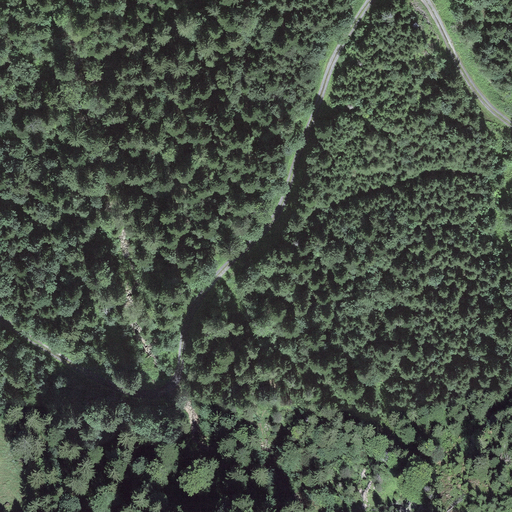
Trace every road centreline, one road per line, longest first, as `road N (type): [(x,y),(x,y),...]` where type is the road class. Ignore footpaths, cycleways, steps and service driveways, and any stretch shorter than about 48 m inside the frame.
road 1 (track): [(0,316),(63,361),(142,393),(169,390),(191,312),(270,224),(342,43),(370,0)]
road 2 (track): [(425,0),(453,56),(511,125)]
